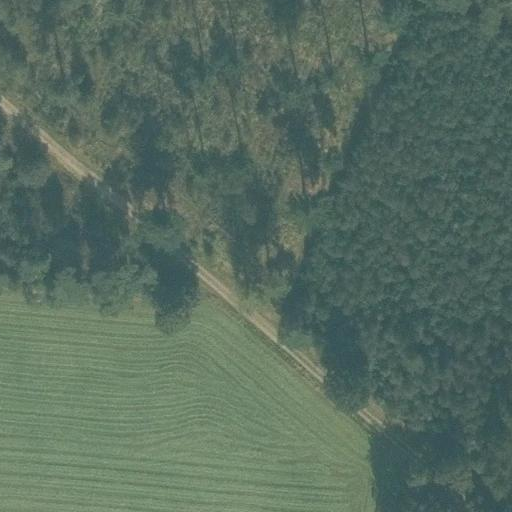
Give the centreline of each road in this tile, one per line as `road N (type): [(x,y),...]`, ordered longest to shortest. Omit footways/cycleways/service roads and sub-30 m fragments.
road 1 (track): [(409,0),(265,335)]
road 2 (track): [(474,511),(217,297)]
road 3 (track): [(217,297),(0,113)]
